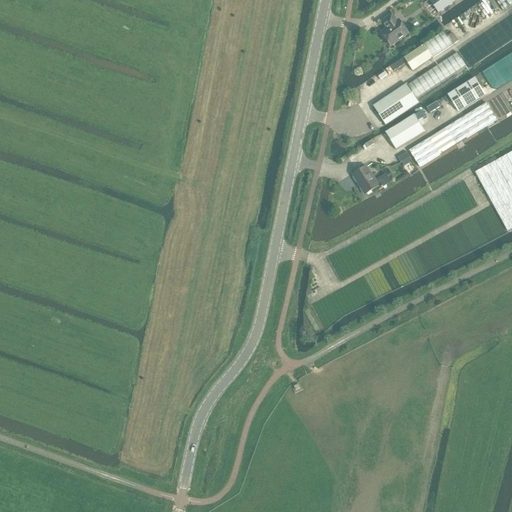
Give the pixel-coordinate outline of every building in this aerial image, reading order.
[(430,0),(429,1),(439,14),(458,0),(430,0)] [(511,0),(495,0),(503,11),(511,4),(511,0)] [(381,34),(391,47),(408,35),(399,21),(397,23),(392,16),(382,23),(387,30),(381,34)] [(444,32),(404,59),(404,58),(390,67),(394,72),(407,63),(412,72),(453,45),(458,41),(452,33),(447,37),(444,32)] [(373,108),(384,126),(418,104),(410,91),(411,90),(416,99),(467,66),(458,53),(408,86),(407,87),(407,86),(373,108)] [(475,79),(448,96),(458,113),(485,96),(475,79)] [(437,102),(427,108),(430,114),(440,107),(437,102)] [(409,151),(419,168),(486,127),(496,120),(486,103),(475,110),(409,151)] [(396,151),(425,133),(414,115),(385,133),(396,151)] [(511,152),(475,173),(507,231),(511,228),(511,152)] [(400,163),(409,158),(406,153),(397,158),(400,163)] [(404,167),(413,162),(410,158),(402,163),(404,167)] [(353,176),(365,195),(377,188),(379,191),(391,183),(385,174),(375,181),(366,167),(353,176)]
